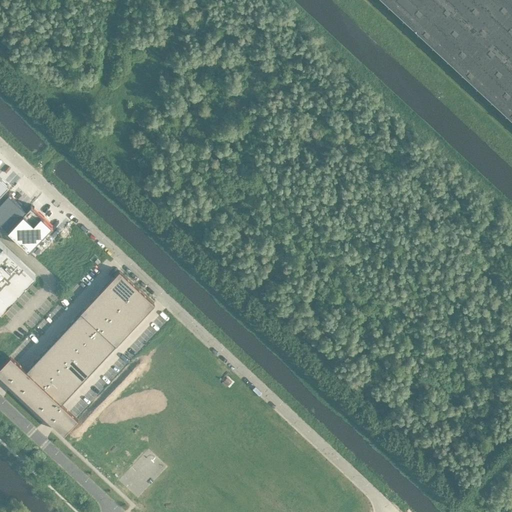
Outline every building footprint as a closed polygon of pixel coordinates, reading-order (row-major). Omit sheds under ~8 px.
[(511,0),(386,0),(511,116),(511,0)] [(8,192),(0,199),(0,217),(16,200),(8,192)] [(16,200),(0,217),(0,222),(7,229),(25,209),(16,200)] [(25,209),(7,229),(28,248),(46,228),(51,223),(30,204),(25,209)] [(60,232),(37,257),(71,288),(94,264),(60,232)] [(35,274),(12,252),(0,240),(0,309),(1,310),(35,274)] [(119,270),(108,282),(125,298),(136,286),(119,270)] [(108,282),(99,292),(116,308),(125,298),(108,282)] [(136,286),(125,298),(143,315),(154,303),(136,286)] [(99,292),(90,301),(107,318),(116,308),(99,292)] [(125,298),(116,308),(134,324),(143,315),(125,298)] [(90,301),(81,311),(98,327),(107,318),(90,301)] [(116,308),(107,318),(125,334),(134,324),(116,308)] [(81,311),(74,318),(91,335),(98,327),(81,311)] [(74,318),(67,326),(84,342),(91,335),(74,318)] [(107,318),(98,327),(116,344),(125,334),(107,318)] [(67,326),(60,333),(78,349),(84,342),(67,326)] [(98,327),(91,335),(109,351),(116,344),(98,327)] [(60,333),(53,340),(71,357),(78,349),(60,333)] [(91,335),(84,342),(102,358),(109,351),(91,335)] [(53,340),(46,348),(64,364),(71,357),(53,340)] [(84,342),(78,349),(95,366),(102,358),(84,342)] [(46,348),(40,355),(57,371),(64,364),(46,348)] [(78,349),(71,357),(88,373),(95,366),(78,349)] [(10,354),(0,364),(0,372),(8,380),(12,384),(13,385),(15,387),(26,397),(28,399),(30,401),(43,386),(26,370),(26,369),(21,365),(10,354)] [(40,355),(33,362),(50,379),(57,371),(40,355)] [(71,357),(64,364),(81,380),(88,373),(71,357)] [(26,369),(26,370),(43,386),(50,379),(33,362),(26,369)] [(64,364),(57,371),(75,388),(81,380),(64,364)] [(57,371),(50,379),(68,395),(75,388),(57,371)] [(50,379),(43,386),(61,403),(61,402),(68,395),(50,379)] [(43,386),(30,401),(31,402),(33,404),(44,414),(46,416),(47,417),(53,422),(63,432),(77,417),(67,407),(61,402),(61,403),(43,386)]
